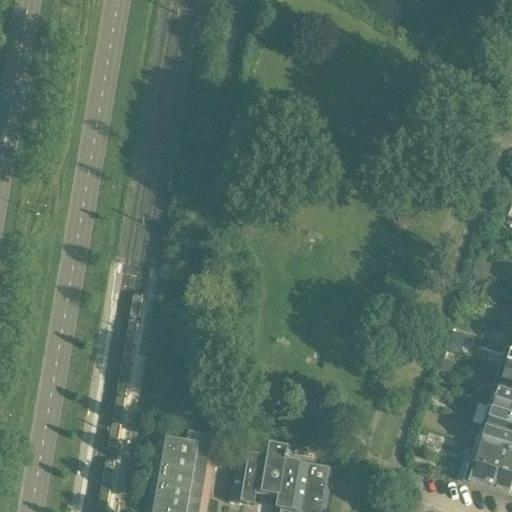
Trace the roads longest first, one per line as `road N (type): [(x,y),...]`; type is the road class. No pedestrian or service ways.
road 1 (secondary): [(33,511),(122,0)]
road 2 (secondary): [(35,0),(0,201)]
